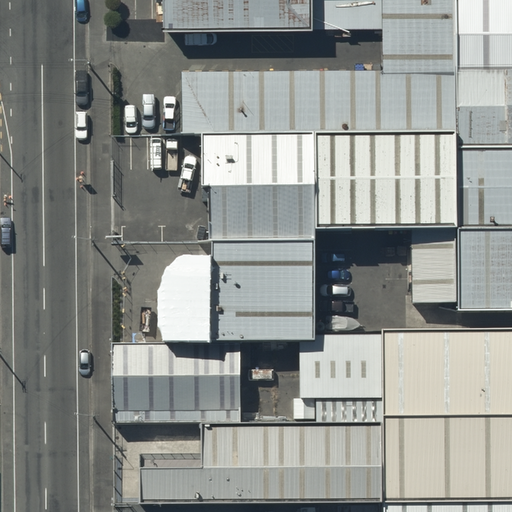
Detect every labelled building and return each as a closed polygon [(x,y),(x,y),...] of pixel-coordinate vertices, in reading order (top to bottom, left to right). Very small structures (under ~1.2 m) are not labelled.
[(320,0),(174,0),(175,31),(175,39),(321,39),(320,2),(320,0)] [(395,2),(320,2),(321,39),(395,40),(395,2)] [(466,3),(395,2),(395,40),(394,82),(466,83),(466,3)] [(511,3),(466,3),(466,83),(511,82),(511,3)] [(467,147),(466,83),(394,82),(191,82),(192,137),(192,147),(210,147),(324,147),(467,147)] [(511,82),(466,83),(467,147),(467,162),(511,162),(511,82)] [(324,147),(210,147),(211,202),(218,202),(325,202),(324,147)] [(469,244),(467,162),(467,147),(324,147),(325,202),(325,243),(424,244),(469,244)] [(511,162),(467,162),(469,244),(511,243),(511,162)] [(325,202),(218,202),(217,254),(221,255),(325,253),(325,243),(325,202)] [(511,243),(469,244),(469,313),(469,325),(511,325),(511,243)] [(469,313),(469,244),(424,244),(424,313),(469,313)] [(324,355),(325,253),(221,255),(221,284),(195,285),(187,346),(241,346),(324,355)] [(511,339),(394,340),(382,424),(511,430),(511,339)] [(241,346),(187,346),(114,346),(115,426),(204,426),(241,426),(241,346)] [(383,506),(382,424),(241,426),(204,426),(204,472),(142,472),(142,508),(383,506)] [(511,430),(382,424),(383,506),(511,510),(511,430)]
